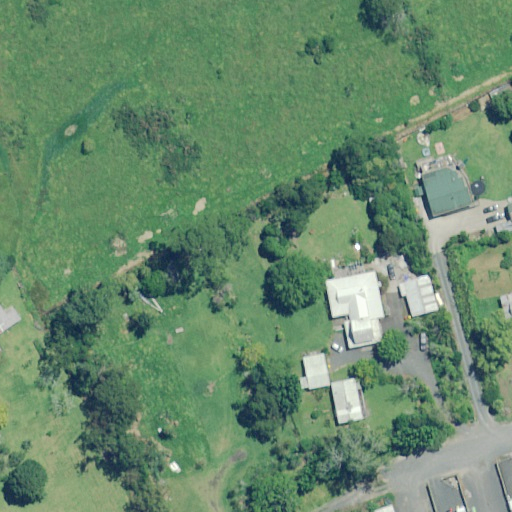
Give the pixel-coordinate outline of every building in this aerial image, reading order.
[(457,179),(453,167),(436,172),(423,176),(436,216),(473,205),(464,177),(457,179)] [(337,279),(327,281),(334,318),(331,319),(334,331),(348,329),(351,347),(385,340),(380,318),(385,317),(376,272),(365,274),(363,262),(335,267),(337,279)] [(439,310),(429,276),(400,284),(404,296),(407,295),(413,317),(439,310)] [(511,326),(511,294),(501,297),(509,327),(511,326)] [(4,311),(0,304),(0,353),(3,351),(0,347),(0,335),(22,320),(12,305),(4,311)] [(330,385),(325,354),(304,358),(309,389),(330,385)] [(368,418),(360,379),(332,384),(340,423),(368,418)]
